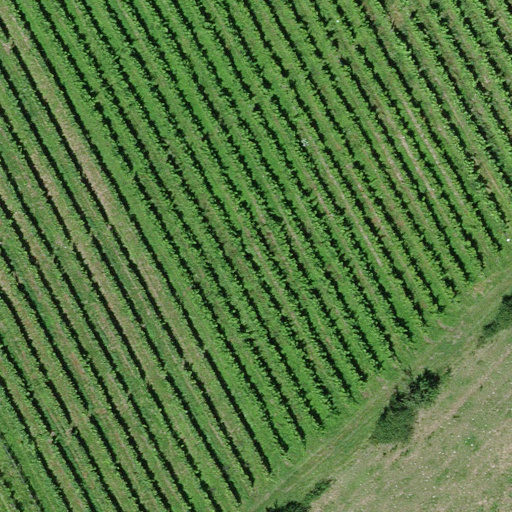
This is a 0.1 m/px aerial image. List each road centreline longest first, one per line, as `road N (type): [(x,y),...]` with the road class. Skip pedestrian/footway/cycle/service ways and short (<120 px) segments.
road 1 (track): [(268,511),(417,384)]
road 2 (track): [(511,289),(417,384)]
